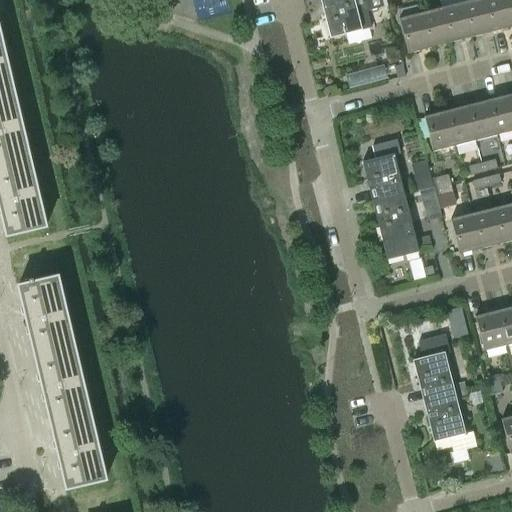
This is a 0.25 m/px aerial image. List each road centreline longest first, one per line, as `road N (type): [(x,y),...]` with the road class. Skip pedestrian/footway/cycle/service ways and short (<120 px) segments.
road 1 (residential): [(511,274),(364,307),(314,115)]
road 2 (residential): [(314,115),(511,60)]
